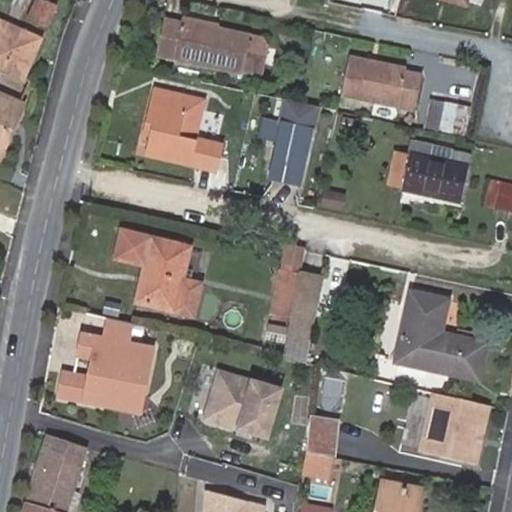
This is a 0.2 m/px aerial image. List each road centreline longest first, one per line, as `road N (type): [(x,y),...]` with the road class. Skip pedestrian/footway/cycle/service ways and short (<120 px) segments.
road 1 (residential): [(0,493),(36,284),(94,47),(114,0)]
road 2 (unknown): [(448,252),(64,168)]
road 3 (residential): [(261,0),(490,42),(506,75),(498,127),(511,136)]
road 4 (unknown): [(252,483),(0,403)]
road 5 (unknown): [(36,284),(261,350)]
